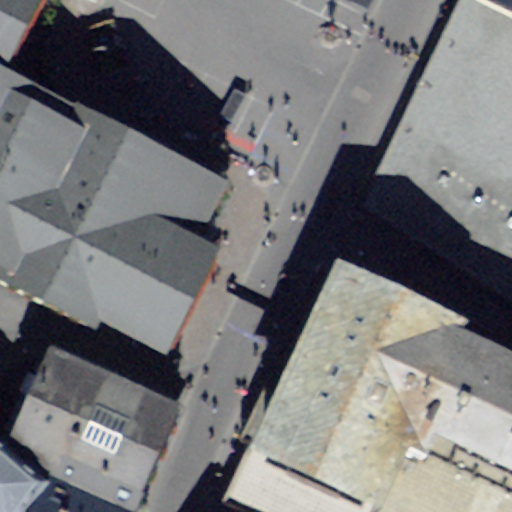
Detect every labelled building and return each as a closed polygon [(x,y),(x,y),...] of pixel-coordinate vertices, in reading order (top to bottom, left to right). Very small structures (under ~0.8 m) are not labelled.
[(0,0),(0,234),(76,88),(120,0),(0,0)] [(511,0),(463,0),(363,198),(511,283),(511,0)] [(0,259),(164,332),(223,202),(199,191),(216,157),(76,88),(0,234),(0,259)] [(511,377),(325,277),(238,461),(358,511),(368,511),(421,417),(511,460),(511,377)] [(44,349),(10,426),(140,485),(174,405),(44,349)] [(511,511),(511,460),(421,417),(368,511),(511,511)] [(0,421),(0,511),(129,511),(140,485),(10,426),(0,421)]
